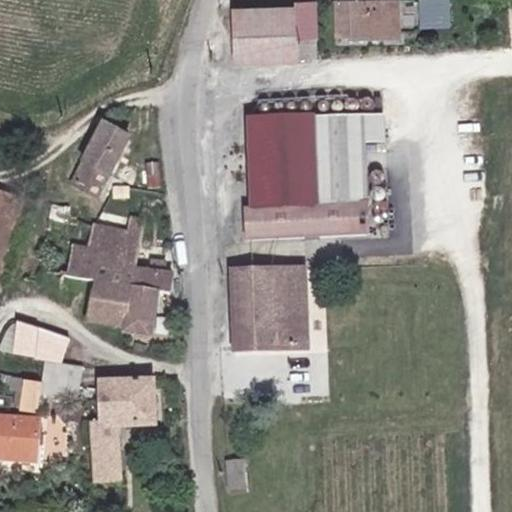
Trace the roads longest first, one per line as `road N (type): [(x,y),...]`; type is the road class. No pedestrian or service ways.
road 1 (unclassified): [(216,511),(194,136),(195,76),(221,0)]
road 2 (unknown): [(195,76),(511,60)]
road 3 (unknown): [(481,511),(476,302),(467,257),(443,215)]
road 4 (unknown): [(195,76),(108,92),(28,158),(0,168)]
road 5 (unknown): [(205,353),(120,347),(56,308)]
